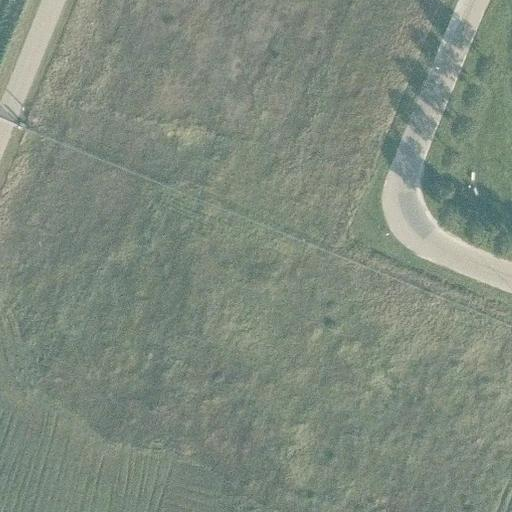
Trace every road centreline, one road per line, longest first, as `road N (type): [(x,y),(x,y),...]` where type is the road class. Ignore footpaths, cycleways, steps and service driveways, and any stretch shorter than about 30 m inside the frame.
road 1 (unclassified): [(469,0),(396,180),(393,217),(425,245),(511,282)]
road 2 (unclassified): [(50,0),(0,126)]
